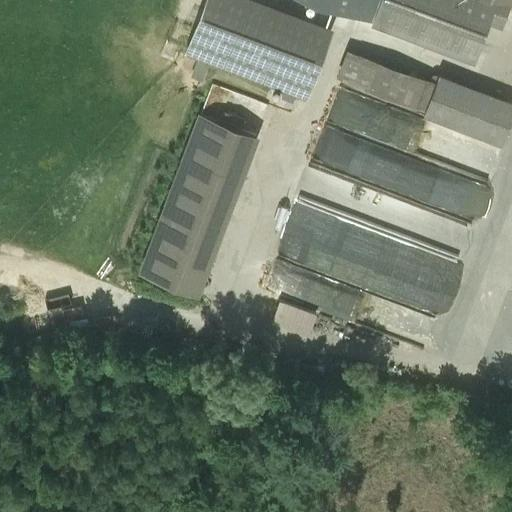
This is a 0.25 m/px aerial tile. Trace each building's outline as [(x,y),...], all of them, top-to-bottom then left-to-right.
[(307,97),(331,11),(309,5),(310,5),(293,0),(286,0),(284,0),(204,0),(204,3),(214,6),(235,5),(275,16),(275,28),(272,28),(194,7),(193,7),(181,50),(268,74),(269,102),(270,97),(284,101),(285,97),(307,97)] [(378,0),(372,19),(473,57),(488,17),(494,0),(378,0)] [(494,0),(488,17),(500,22),(508,0),(494,0)] [(436,75),(349,43),(339,71),(363,80),(362,81),(424,105),(436,75)] [(511,110),(511,98),(438,70),(436,75),(424,105),(424,107),(502,137),(511,110)] [(193,107),(140,271),(202,291),(255,126),(193,107)] [(277,290),(268,316),(309,330),(315,314),(323,317),(327,307),(277,290)]
